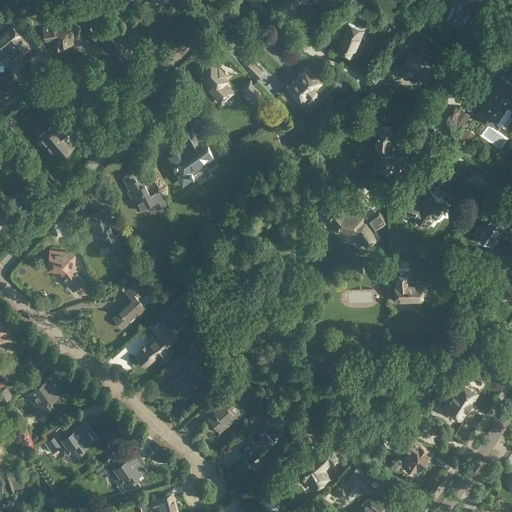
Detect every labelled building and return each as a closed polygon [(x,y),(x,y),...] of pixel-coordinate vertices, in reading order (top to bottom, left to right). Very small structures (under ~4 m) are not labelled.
[(482,1),(480,0),(458,0),(450,19),(465,25),(471,11),(477,13),(482,1)] [(59,10),(67,19),(73,14),(66,6),(59,10)] [(67,36),(66,26),(63,27),(62,24),(67,20),(58,10),(55,7),(50,11),(57,19),(55,20),(56,27),(47,28),(47,26),(42,27),(44,41),(51,40),(50,43),(50,47),(52,48),(52,51),(62,50),(62,45),(74,44),(73,36),(67,36)] [(343,10),(337,23),(344,26),(349,13),(343,10)] [(486,23),(488,32),(496,29),(494,21),(486,23)] [(103,31),(94,22),(85,29),(90,34),(88,36),(96,44),(101,39),(119,60),(132,49),(123,39),(124,37),(118,31),(108,39),(102,32),(103,31)] [(12,23),(0,32),(0,53),(10,66),(31,47),(12,23)] [(337,50),(352,56),(364,29),(348,23),(337,50)] [(404,42),(397,39),(391,50),(398,54),(404,42)] [(225,41),(220,46),(226,52),(231,47),(225,41)] [(413,57),(407,54),(399,69),(411,75),(410,77),(410,79),(411,81),(413,83),(416,82),(418,80),(419,79),(425,82),(433,67),(422,62),(424,57),(415,53),(413,57)] [(244,67),(255,78),(264,70),(253,59),(244,67)] [(211,62),(200,72),(210,83),(206,87),(220,103),(231,93),(223,82),(226,79),(222,75),(224,73),(219,67),(217,69),(211,62)] [(306,67),(286,87),(300,101),(307,94),(310,96),(313,96),(315,93),(315,90),(313,88),(320,81),(320,80),(323,77),(317,71),(314,74),(306,67)] [(484,101),(485,101),(477,113),(494,125),(507,105),(508,106),(511,100),(511,83),(500,76),(484,101)] [(73,86),(65,77),(56,85),(63,94),(73,86)] [(262,91),(250,79),(242,87),(254,99),(262,91)] [(47,87),(37,95),(45,106),(56,98),(47,87)] [(347,111),(355,107),(351,98),(343,103),(347,111)] [(74,149),(76,148),(56,126),(55,127),(48,118),(50,117),(41,106),(29,115),(38,125),(42,126),(44,125),(49,131),(39,138),(59,161),(67,154),(69,156),(75,151),(74,149)] [(56,112),(58,115),(65,110),(62,107),(56,112)] [(462,126),(470,114),(462,109),(454,120),(462,126)] [(391,144),(393,131),(391,131),(392,126),(379,125),(379,126),(377,126),(377,132),(378,132),(378,140),(376,140),(376,145),(377,146),(377,148),(382,149),(382,155),(381,155),(379,171),(394,172),(394,173),(406,174),(408,156),(396,155),(396,156),(389,155),(390,144),(391,144)] [(182,182),(206,166),(208,168),(216,162),(213,155),(207,145),(199,151),(196,147),(203,143),(198,136),(192,128),(181,133),(185,142),(187,145),(168,154),(182,182)] [(466,129),(465,128),(460,134),(469,141),(475,133),(467,128),(466,129)] [(232,143),(226,132),(218,137),(223,147),(232,143)] [(128,190),(138,210),(153,202),(157,209),(167,204),(160,190),(151,195),(138,170),(124,177),(130,189),(128,190)] [(441,210),(447,202),(430,190),(422,201),(414,195),(401,212),(411,219),(414,216),(429,227),(436,217),(437,218),(439,218),(443,213),(442,211),(441,210)] [(340,209),(333,199),(321,208),(334,227),(337,227),(336,230),(359,234),(368,246),(366,247),(376,240),(365,224),(361,223),(362,217),(351,215),(351,216),(347,215),(347,214),(342,213),(339,209),(340,209)] [(262,200),(258,210),(276,216),(280,207),(262,200)] [(467,214),(471,209),(462,202),(458,207),(467,214)] [(511,217),(498,208),(488,222),(489,223),(479,237),(493,247),(503,233),(511,238),(511,236),(511,217)] [(110,248),(117,245),(119,249),(129,245),(123,231),(114,235),(103,211),(88,218),(94,230),(92,231),(98,245),(107,241),(110,248)] [(387,222),(379,211),(366,220),(374,231),(387,222)] [(76,252),(49,249),(46,269),(61,270),(60,277),(61,277),(72,291),(86,281),(74,267),(76,252)] [(498,273),(511,270),(508,257),(495,260),(498,273)] [(382,270),(382,271),(408,270),(407,259),(381,259),(382,270)] [(357,260),(358,271),(367,271),(366,260),(358,260),(357,260)] [(407,274),(396,275),(396,284),(395,284),(395,301),(422,300),(422,298),(424,298),(427,297),(427,298),(431,298),(431,290),(431,284),(422,284),(422,283),(420,283),(420,281),(409,281),(409,283),(407,283),(407,274)] [(511,278),(508,276),(498,292),(511,300),(511,278)] [(92,282),(86,286),(88,290),(95,285),(92,282)] [(112,317),(122,328),(146,306),(139,299),(145,293),(135,282),(124,291),(132,300),(112,317)] [(194,287),(189,291),(194,296),(198,292),(194,287)] [(163,353),(161,351),(173,341),(166,334),(173,328),(170,326),(163,317),(152,326),(160,334),(136,356),(146,368),(151,364),(149,362),(156,356),(157,358),(163,353)] [(0,341),(9,339),(3,321),(0,321),(0,341)] [(359,348),(364,342),(350,332),(345,338),(359,348)] [(203,356),(195,347),(184,356),(191,364),(178,376),(179,377),(172,383),(183,396),(207,375),(196,362),(203,356)] [(489,362),(480,356),(475,366),(483,371),(489,362)] [(6,362),(7,363),(4,364),(9,380),(17,377),(13,362),(6,362)] [(434,391),(443,378),(433,372),(428,379),(426,378),(423,383),(425,384),(424,386),(427,388),(428,387),(429,388),(434,391)] [(29,398),(39,413),(53,404),(51,401),(61,394),(56,386),(59,384),(52,374),(25,393),(29,399),(29,398)] [(207,419),(217,430),(224,424),(226,425),(227,425),(228,426),(232,422),(231,421),(235,417),(239,420),(246,414),(236,402),(242,396),(240,393),(245,388),(236,378),(230,383),(220,393),(227,401),(215,412),(207,419)] [(446,395),(449,397),(443,407),(460,418),(466,408),(469,410),(473,404),(470,402),(477,391),(460,380),(454,390),(451,388),(446,395)] [(0,392),(0,400),(2,403),(13,396),(7,387),(0,392)] [(269,389),(264,394),(269,399),(274,394),(269,389)] [(399,403),(391,414),(404,423),(412,411),(399,403)] [(274,407),(268,412),(272,416),(278,411),(274,407)] [(256,455),(258,456),(274,441),(265,431),(271,425),(264,417),(254,427),(261,434),(248,446),(248,447),(242,453),(249,461),(256,455)] [(51,451),(64,442),(74,457),(84,450),(83,447),(94,439),(89,432),(91,430),(84,421),(72,430),(73,430),(66,435),(60,426),(49,434),(51,437),(44,441),(45,442),(43,443),(50,452),(51,451)] [(390,438),(402,447),(409,452),(404,460),(408,463),(405,467),(406,468),(407,470),(409,472),(411,471),(412,472),(415,468),(418,470),(422,464),(423,463),(424,463),(425,462),(425,461),(426,461),(426,460),(425,459),(430,451),(409,436),(408,438),(395,429),(394,431),(390,429),(389,430),(393,433),(390,438)] [(317,459),(316,457),(298,467),(305,480),(308,479),(313,488),(326,480),(323,476),(326,475),(323,470),(329,463),(330,464),(338,455),(328,446),(317,459)] [(145,462),(136,450),(117,464),(111,455),(94,467),(100,476),(108,471),(121,490),(128,485),(136,480),(135,477),(146,470),(142,464),(145,462)] [(347,482),(341,478),(332,491),(342,499),(346,494),(351,497),(363,480),(366,481),(370,475),(357,465),(352,472),(353,472),(347,482)] [(11,474),(9,469),(3,471),(10,491),(15,489),(13,483),(20,481),(17,472),(11,474)] [(149,501),(150,506),(153,505),(153,507),(154,507),(155,510),(154,511),(175,511),(176,511),(178,511),(176,506),(174,507),(171,493),(159,496),(157,491),(149,493),(151,500),(149,501)] [(381,511),(383,509),(369,501),(362,511),(381,511)]
